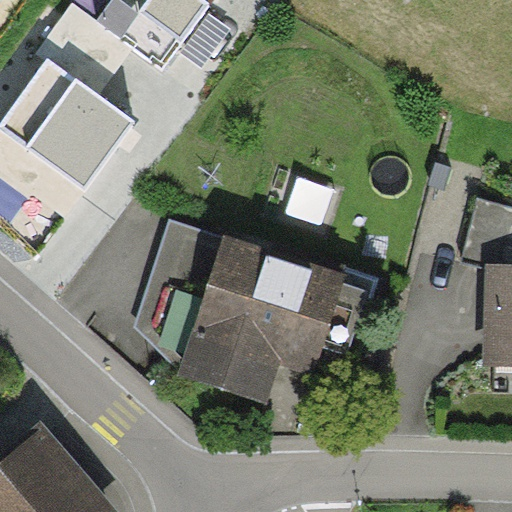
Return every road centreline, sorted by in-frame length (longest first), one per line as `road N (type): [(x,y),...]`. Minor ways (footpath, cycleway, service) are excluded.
road 1 (residential): [(0,308),(213,498)]
road 2 (residential): [(297,480),(511,482)]
